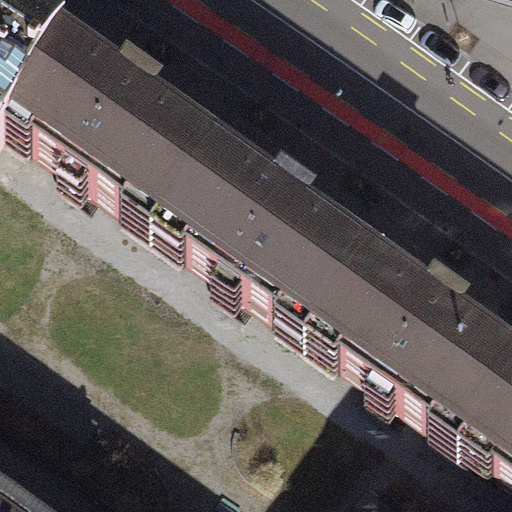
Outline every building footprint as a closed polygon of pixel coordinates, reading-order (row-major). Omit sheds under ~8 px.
[(22,22),(0,8),(0,122),(5,125),(60,48),(22,22)] [(134,100),(60,48),(5,125),(0,132),(149,238),(209,153),(134,100)] [(283,206),(209,153),(149,238),(305,348),(365,264),(283,206)] [(365,264),(305,348),(457,457),(511,379),(511,368),(433,312),(365,264)] [(483,484),(511,504),(511,379),(457,457),(487,478),(483,484)]
